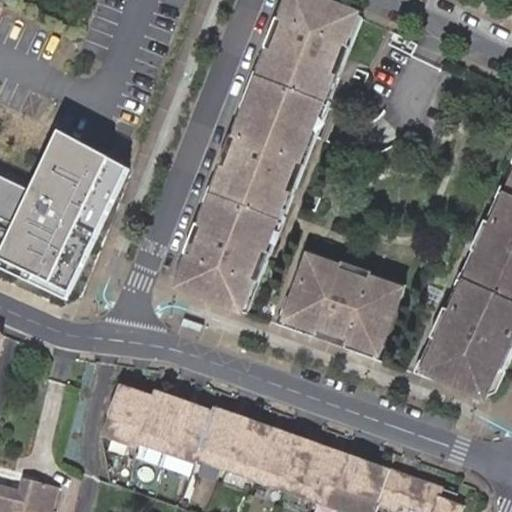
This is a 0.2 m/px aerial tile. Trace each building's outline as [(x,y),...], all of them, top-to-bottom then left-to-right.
[(357,12),(325,0),(292,0),(181,282),(241,306),(357,12)] [(32,190),(0,175),(0,272),(70,305),(138,160),(63,124),(32,190)] [(486,391),(511,334),(511,186),(430,365),(486,391)] [(379,347),(401,288),(312,255),(297,296),(288,292),(278,320),(287,323),(290,315),(379,347)] [(125,392),(144,399),(146,394),(123,386),(121,391),(125,392)] [(138,450),(139,443),(156,398),(146,394),(144,399),(125,392),(121,391),(104,438),(138,450)] [(168,454),(185,407),(166,400),(168,396),(158,392),(156,398),(139,443),(168,454)] [(166,400),(185,407),(187,403),(168,396),(166,400)] [(185,407),(204,414),(206,409),(187,403),(185,407)] [(197,465),(199,460),(216,413),(206,409),(204,414),(185,407),(168,454),(197,465)] [(199,460),(228,471),(244,424),(226,417),(227,413),(217,409),(216,413),(199,460)] [(244,424),(246,419),(227,413),(226,417),(244,424)] [(263,431),(265,426),(246,419),(244,424),(254,427),(263,431)] [(257,481),(275,429),(265,426),(263,431),(254,427),(244,424),(228,471),(257,481)] [(302,444),(283,438),(285,433),(275,429),(257,481),(286,491),(302,444)] [(283,438),(302,444),(304,440),(285,433),(283,438)] [(304,440),(302,444),(321,451),(322,446),(304,440)] [(302,444),(286,491),(314,501),(333,450),(322,446),(321,451),(302,444)] [(341,458),(343,453),(333,450),(314,501),(343,511),(360,465),(341,458)] [(341,458),(360,465),(361,460),(343,453),(341,458)] [(361,460),(360,465),(379,472),(380,467),(361,460)] [(345,511),(374,511),(391,471),(380,467),(379,472),(360,465),(343,511),(345,511)] [(396,472),(393,480),(416,488),(419,480),(396,472)] [(18,489),(0,484),(0,511),(14,511),(16,508),(30,511),(52,511),(60,485),(22,475),(18,489)] [(416,488),(393,480),(383,505),(400,511),(402,506),(418,511),(460,511),(463,506),(440,497),(443,489),(419,480),(416,488)] [(443,489),(440,497),(463,506),(466,497),(443,489)]
